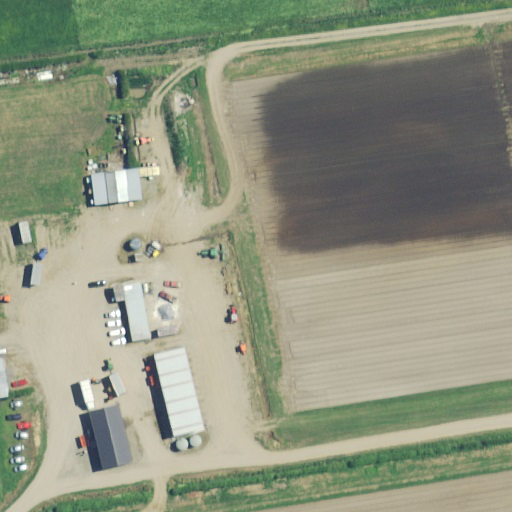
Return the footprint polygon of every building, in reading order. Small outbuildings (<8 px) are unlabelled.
[(142,199),(138,169),(91,175),(95,205),(142,199)] [(148,329),(144,304),(164,300),(162,291),(142,295),(140,283),(113,287),(115,302),(125,300),(132,341),(150,338),(171,334),(169,325),(148,329)] [(203,430),(183,348),(153,355),(173,437),(203,430)] [(0,397),(9,396),(2,359),(0,359),(0,397)] [(189,439),(188,440),(188,441),(188,442),(188,443),(189,444),(189,445),(190,447),(191,447),(192,448),(194,449),(195,449),(196,449),(198,449),(199,448),(200,448),(201,447),(202,446),(203,445),(203,443),(203,442),(203,441),(203,439),(203,438),(202,437),(201,436),(200,435),(199,434),(198,434),(197,434),(195,434),(194,434),(193,434),(192,435),(191,436),(190,437),(189,438),(189,439)] [(176,440),(175,440),(174,441),(174,442),(174,443),(173,444),(173,445),(173,447),(174,448),(174,449),(175,450),(176,451),(177,452),(178,453),(179,453),(181,453),(182,453),(183,453),(185,452),(186,451),(187,451),(187,449),(188,448),(188,447),(188,446),(188,444),(188,443),(188,442),(187,441),(186,440),(185,439),(184,438),(182,438),(181,438),(180,438),(178,438),(177,439),(176,440)]
